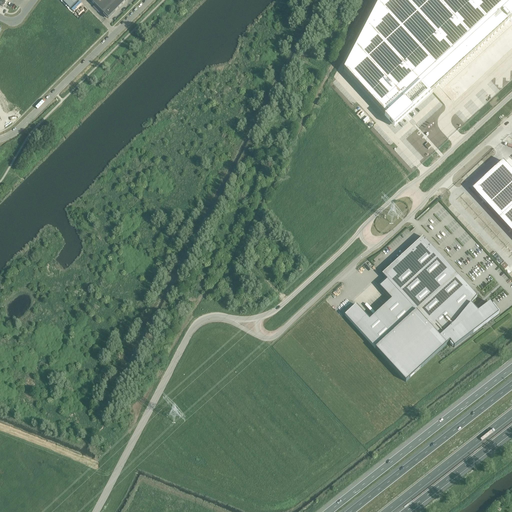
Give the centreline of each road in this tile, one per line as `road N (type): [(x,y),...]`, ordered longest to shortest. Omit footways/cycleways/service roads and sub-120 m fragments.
road 1 (tertiary): [(96,511),(195,323),(235,321)]
road 2 (motorway): [(511,367),(328,511)]
road 3 (motorway): [(511,385),(351,511)]
road 4 (unclassified): [(0,138),(148,0)]
road 5 (motorway): [(385,511),(511,413)]
road 6 (tertiary): [(263,338),(279,333),(376,245)]
road 7 (tertiary): [(362,226),(284,303),(259,316)]
road 8 (tertiary): [(511,94),(408,185)]
road 9 (motorway): [(405,511),(511,429)]
road 10 (tertiary): [(422,203),(511,117)]
